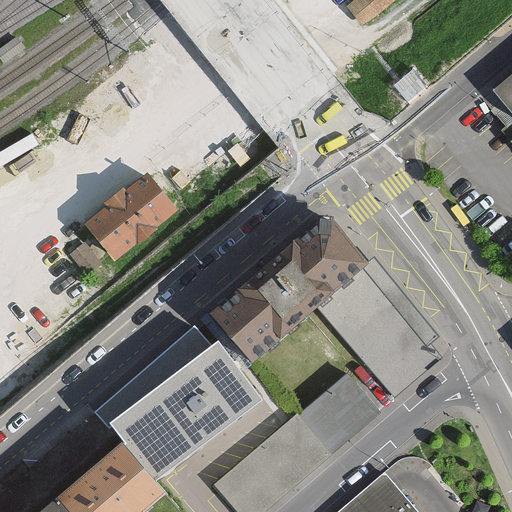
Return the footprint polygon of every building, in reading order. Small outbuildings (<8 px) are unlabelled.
[(364,29),(398,0),(360,0),(348,10),(364,29)] [(17,40),(0,51),(0,61),(3,66),(24,51),(17,40)] [(148,51),(125,69),(162,116),(185,98),(148,51)] [(162,116),(125,69),(74,109),(111,156),(162,116)] [(511,83),(495,97),(511,117),(511,83)] [(147,171),(84,221),(114,258),(177,208),(147,171)] [(365,264),(331,221),(319,221),(280,255),(317,305),(365,264)] [(101,261),(85,239),(69,251),(86,273),(101,261)] [(250,361),(317,305),(280,255),(209,313),(250,361)] [(365,264),(430,343),(439,336),(374,257),(365,264)] [(365,264),(317,305),(394,397),(442,358),(430,343),(365,264)] [(99,409),(113,426),(211,349),(194,327),(99,409)] [(211,349),(113,426),(126,442),(157,479),(262,399),(219,342),(211,349)] [(348,368),(298,409),(333,452),(383,409),(348,368)] [(99,409),(0,493),(0,511),(40,511),(64,493),(126,442),(113,426),(99,409)] [(298,409),(214,480),(241,511),(260,511),(333,452),(298,409)] [(126,442),(64,493),(79,511),(140,511),(166,491),(157,479),(126,442)] [(418,511),(383,471),(334,511),(418,511)] [(79,511),(64,493),(40,511),(79,511)]
